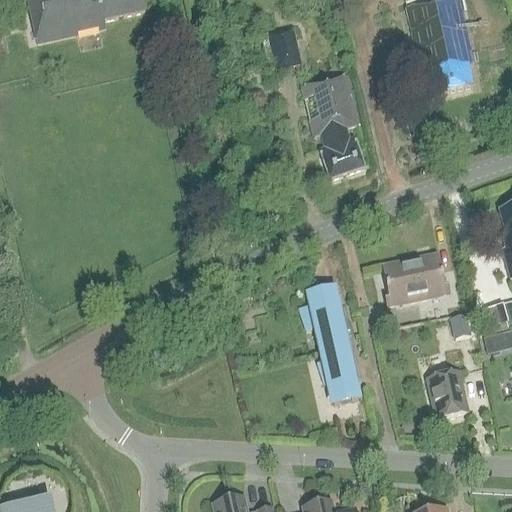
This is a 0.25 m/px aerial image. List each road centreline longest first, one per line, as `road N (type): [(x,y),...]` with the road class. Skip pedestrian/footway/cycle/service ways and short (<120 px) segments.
road 1 (tertiary): [(70,357),(298,243),(511,158)]
road 2 (residential): [(511,468),(158,449)]
road 3 (residential): [(158,449),(119,433),(70,357)]
